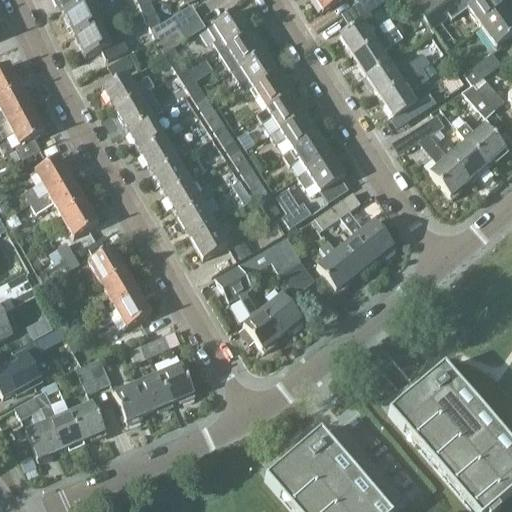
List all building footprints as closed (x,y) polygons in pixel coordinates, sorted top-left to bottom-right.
[(52,0),(61,18),(88,6),(100,0),(52,0)] [(132,0),(138,12),(149,6),(146,0),(132,0)] [(345,1),(343,0),(311,0),(321,16),(345,1)] [(338,41),(352,62),(383,41),(377,33),(366,17),(387,3),(385,0),(368,0),(359,7),(350,13),(360,27),(338,41)] [(432,0),(414,13),(422,23),(450,3),(448,0),(432,0)] [(482,0),(466,12),(481,32),(505,14),(500,7),(503,5),(499,0),(482,0)] [(450,3),(422,23),(429,34),(458,13),(450,3)] [(88,6),(61,18),(72,41),(110,23),(106,13),(94,18),(88,6)] [(155,18),(149,6),(138,12),(143,23),(155,18)] [(209,30),(204,33),(212,45),(209,47),(215,56),(247,35),(234,13),(209,29),(209,30)] [(511,19),(511,21),(505,14),(481,32),(495,51),(511,38),(511,19)] [(160,29),(155,18),(143,23),(149,35),(160,29)] [(149,35),(154,46),(178,33),(171,22),(160,29),(149,35)] [(115,33),(110,23),(72,41),(82,63),(109,51),(103,38),(115,33)] [(442,34),(450,48),(461,42),(453,28),(442,34)] [(184,43),(178,33),(154,46),(168,69),(178,62),(171,52),(184,43)] [(394,34),(383,41),(352,62),(365,82),(387,67),(381,57),(401,44),(394,34)] [(247,35),(215,56),(228,77),(233,74),(261,55),(247,35)] [(233,74),(228,77),(242,97),(250,92),(274,76),(261,55),(233,74)] [(461,79),(470,91),(499,70),(490,58),(461,79)] [(387,67),(365,82),(378,102),(421,74),(429,69),(422,59),(414,64),(394,77),(387,67)] [(112,83),(131,71),(125,60),(105,72),(112,83)] [(168,69),(175,79),(185,73),(178,62),(168,69)] [(430,68),(421,74),(378,102),(392,123),(414,108),(407,98),(428,85),(427,83),(436,78),(430,68)] [(0,102),(20,92),(8,70),(0,73),(0,102)] [(192,84),(185,73),(175,79),(182,90),(192,84)] [(274,76),(250,92),(263,113),(288,97),(287,96),(289,95),(289,92),(284,84),(282,83),(280,85),(274,76)] [(454,77),(445,83),(454,96),(463,89),(454,77)] [(114,116),(139,101),(153,93),(147,83),(133,91),(126,79),(101,94),(114,116)] [(471,90),(493,115),(502,107),(482,82),(471,90)] [(199,94),(192,84),(182,90),(189,100),(199,94)] [(483,124),(493,115),(471,90),(470,91),(460,97),(483,124)] [(31,114),(20,92),(0,102),(0,113),(1,115),(0,115),(0,130),(7,127),(31,114)] [(205,105),(199,94),(189,100),(196,111),(205,105)] [(263,113),(253,119),(259,128),(269,122),(277,133),(301,118),(301,116),(302,115),(303,113),(297,104),(295,104),(293,105),(288,97),(263,113)] [(139,101),(114,116),(126,137),(151,122),(139,101)] [(196,111),(202,122),(212,115),(205,105),(196,111)] [(31,114),(7,127),(19,150),(43,137),(31,114)] [(202,122),(209,132),(219,125),(212,115),(202,122)] [(277,133),(267,140),(273,149),(283,143),(290,154),(315,138),(314,138),(316,137),(317,134),(311,126),(309,125),(307,126),(301,118),(277,133)] [(457,135),(465,128),(458,120),(450,127),(457,135)] [(159,135),(151,122),(126,137),(138,158),(164,143),(168,141),(163,133),(159,135)] [(421,131),(429,142),(443,133),(436,122),(421,131)] [(209,132),(215,142),(225,136),(219,125),(209,132)] [(455,136),(465,147),(485,170),(492,164),(494,166),(505,155),(484,131),(474,139),(465,128),(457,135),(455,136)] [(411,152),(429,142),(421,131),(404,141),(411,152)] [(215,142),(222,152),(232,146),(225,136),(215,142)] [(290,154),(280,161),(287,171),(297,164),(304,175),(328,159),(315,138),(290,154)] [(461,191),(467,185),(440,154),(429,142),(417,149),(437,171),(429,178),(451,204),(463,193),(461,191)] [(170,154),(164,143),(138,158),(151,180),(176,165),(182,161),(176,151),(170,154)] [(222,152),(229,163),(239,157),(232,146),(222,152)] [(448,147),(440,154),(467,185),(474,180),(476,182),(487,172),(485,170),(465,147),(456,155),(448,147)] [(239,157),(229,163),(236,173),(245,167),(239,157)] [(304,175),(294,181),(300,192),(310,185),(317,196),(342,180),(328,159),(304,175)] [(23,198),(28,209),(47,198),(71,184),(57,161),(33,175),(41,188),(33,192),(23,198)] [(163,201),(189,186),(204,177),(197,166),(182,175),(176,165),(151,180),(163,201)] [(236,173),(242,184),(252,177),(245,167),(236,173)] [(259,189),(252,177),(242,184),(250,195),(259,189)] [(28,209),(29,209),(34,218),(52,207),(60,220),(84,206),(71,184),(47,198),(28,209)] [(176,222),(201,207),(209,203),(203,193),(195,198),(189,186),(163,201),(176,222)] [(250,195),(257,207),(267,200),(259,189),(250,195)] [(352,198),(326,216),(333,227),(359,209),(352,198)] [(273,209),(267,200),(257,207),(263,216),(273,209)] [(97,228),(84,206),(60,220),(73,242),(97,228)] [(2,207),(0,208),(0,212),(3,219),(12,214),(10,210),(2,207)] [(188,243),(217,226),(222,223),(217,214),(208,219),(201,207),(176,222),(188,243)] [(302,208),(286,219),(280,223),(288,234),(309,220),(302,208)] [(269,225),(278,218),(273,209),(263,216),(269,225)] [(314,224),(322,235),(333,227),(326,216),(314,224)] [(340,223),(354,242),(373,266),(380,261),(381,263),(394,253),(373,226),(363,235),(349,217),(340,223)] [(222,235),(217,226),(188,243),(201,265),(226,250),(218,237),(222,235)] [(99,242),(85,250),(91,262),(105,253),(99,242)] [(335,257),(354,281),(360,276),(362,278),(374,268),(373,266),(354,242),(335,257)] [(289,250),(286,244),(275,250),(288,273),(299,266),(289,250)] [(354,281),(335,257),(327,246),(318,253),(326,263),(315,272),(336,298),(349,288),(347,286),(354,281)] [(243,247),(231,254),(238,265),(250,258),(243,247)] [(67,248),(56,255),(62,266),(73,259),(67,248)] [(270,267),(277,279),(288,273),(275,250),(264,257),(270,267)] [(88,266),(101,289),(125,274),(111,252),(88,266)] [(264,257),(215,285),(227,307),(250,294),(244,282),(270,267),(264,257)] [(79,271),(73,259),(62,266),(69,276),(79,271)] [(125,274),(101,289),(114,310),(138,296),(125,274)] [(24,281),(0,293),(0,345),(11,340),(0,319),(34,301),(24,281)] [(274,344),(280,339),(261,314),(260,315),(248,295),(238,301),(251,322),(242,330),(254,345),(263,357),(276,347),(274,344)] [(151,319),(138,296),(114,310),(127,333),(151,319)] [(261,314),(280,339),(287,334),(289,336),(301,327),(280,300),(261,314)] [(106,316),(100,305),(90,312),(96,322),(106,316)] [(113,327),(106,316),(96,322),(102,333),(113,327)] [(242,330),(229,339),(235,348),(244,342),(249,349),(254,345),(242,330)] [(163,341),(145,349),(151,361),(168,353),(163,341)] [(34,346),(11,358),(16,368),(0,376),(0,398),(3,403),(40,383),(34,373),(45,367),(34,346)] [(151,361),(145,349),(129,356),(134,368),(151,361)] [(86,370),(97,394),(109,389),(98,365),(86,370)] [(85,399),(97,394),(86,370),(74,375),(85,399)] [(181,370),(158,379),(170,408),(178,405),(179,407),(194,401),(181,370)] [(467,511),(496,511),(495,511),(511,496),(511,452),(455,386),(442,370),(388,416),(387,417),(467,511)] [(158,379),(136,389),(149,417),(156,414),(157,416),(171,410),(170,408),(158,379)] [(141,421),(149,417),(136,389),(113,399),(126,430),(142,423),(141,421)] [(34,402),(41,414),(51,409),(43,396),(34,402)] [(21,426),(41,414),(34,402),(14,413),(21,426)] [(92,408),(69,418),(81,447),(90,443),(91,445),(105,439),(92,408)] [(82,449),(81,447),(69,418),(57,423),(51,409),(42,414),(47,427),(60,456),(68,452),(69,455),(82,449)] [(60,456),(47,427),(24,437),(38,468),(52,462),(51,459),(60,456)] [(319,436),(265,482),(263,483),(287,511),(383,511),(337,457),(319,436)] [(28,460),(17,465),(22,477),(33,472),(28,460)]
